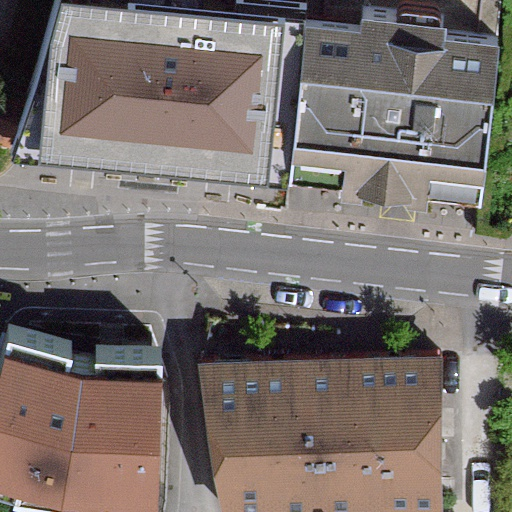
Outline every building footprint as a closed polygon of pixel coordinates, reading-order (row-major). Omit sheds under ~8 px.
[(53,0),(47,37),(20,111),(292,137),(302,38),(234,20),(233,0),(53,0)] [(351,146),(349,165),(478,179),(480,160),(498,0),(305,0),(302,38),(292,137),(292,140),(309,142),(351,146)] [(0,77),(0,129),(10,133),(27,87),(0,77)] [(157,481),(159,355),(76,351),(5,333),(0,355),(0,466),(24,469),(17,484),(110,497),(110,481),(157,481)] [(442,345),(260,349),(204,349),(227,498),(328,498),(328,510),(344,510),(344,497),(441,497),(441,370),(442,345)]
